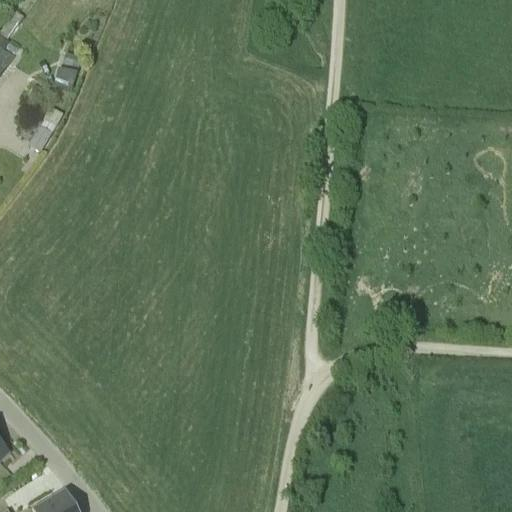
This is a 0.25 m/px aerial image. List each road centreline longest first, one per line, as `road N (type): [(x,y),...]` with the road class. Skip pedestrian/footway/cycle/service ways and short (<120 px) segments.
road 1 (track): [(339,0),(313,390)]
road 2 (unclassified): [(280,511),(301,407),(335,370),(388,348),(511,353)]
road 3 (unclassified): [(92,511),(0,402)]
